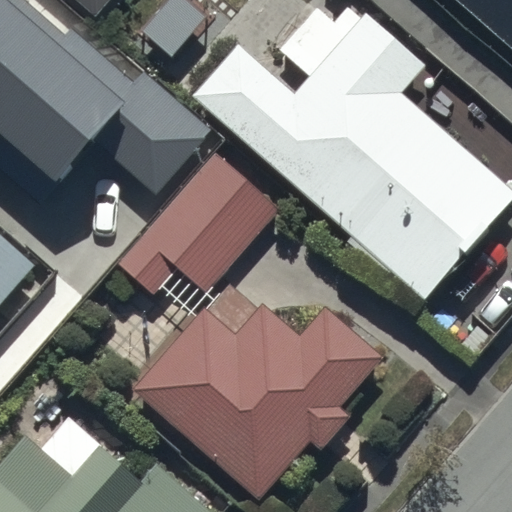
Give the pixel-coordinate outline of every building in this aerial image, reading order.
[(72,0),(102,25),(123,0),(72,0)] [(511,0),(441,0),(511,61),(511,0)] [(242,58),(194,113),(349,249),(346,253),(393,294),(397,289),(427,315),(462,275),(470,282),(497,250),(493,246),(511,223),(511,202),(404,108),(428,81),(350,14),(336,30),(319,15),(280,60),(313,89),(298,106),(242,58)] [(283,224),(214,166),(121,275),(155,304),(179,276),(213,305),(283,224)] [(0,324),(40,278),(0,242),(0,324)] [(234,295),(138,401),(261,511),(265,511),(315,456),(324,464),(352,432),(344,424),(391,372),(328,316),(302,346),(266,313),(260,319),(234,295)] [(0,511),(200,511),(161,478),(143,499),(103,464),(106,460),(69,429),(46,456),(35,447),(4,483),(0,478),(0,511)]
